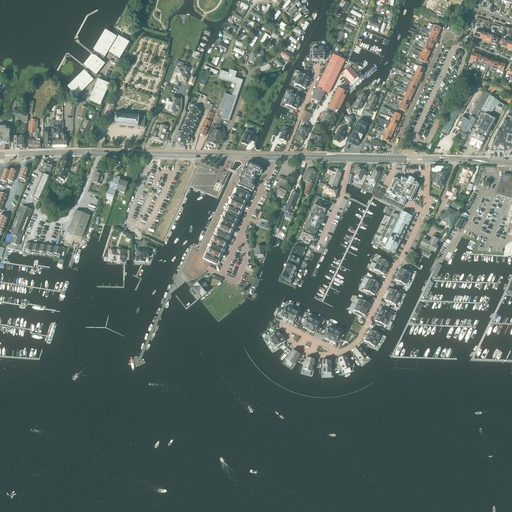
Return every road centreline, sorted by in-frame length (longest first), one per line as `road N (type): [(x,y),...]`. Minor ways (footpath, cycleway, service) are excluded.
road 1 (secondary): [(0,155),(274,156)]
road 2 (residential): [(274,156),(243,227),(242,278),(207,270)]
road 3 (unknown): [(99,152),(77,205),(59,224),(39,220),(28,202),(37,173)]
road 4 (residential): [(389,158),(444,39),(463,41)]
road 5 (secondary): [(389,158),(511,162)]
